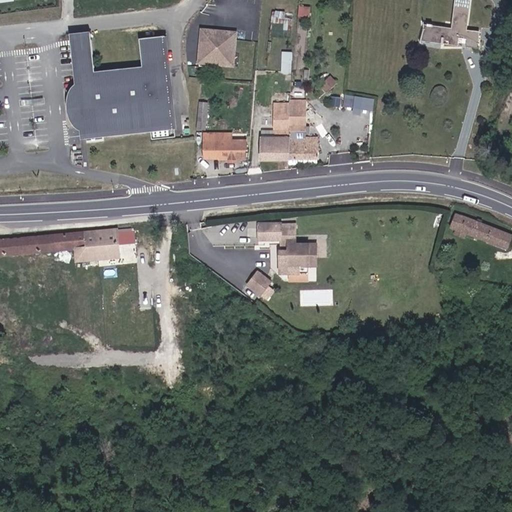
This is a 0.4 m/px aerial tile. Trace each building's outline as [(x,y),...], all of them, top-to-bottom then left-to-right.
[(283,29),(292,30),(296,6),(276,3),(272,22),(284,24),(283,29)] [(472,5),(455,3),(453,32),(423,29),(424,35),(420,44),(468,48),(467,53),(481,54),(482,35),(469,34),(472,5)] [(176,127),(167,34),(142,36),(144,64),(97,68),(93,30),(77,31),(83,86),(77,90),(75,98),(75,102),(75,107),(76,111),(78,115),(80,119),(86,122),(87,134),(152,129),(176,127)] [(235,54),(236,36),(214,34),(214,31),(203,30),(203,34),(201,34),(200,51),(204,51),(204,54),(201,54),(200,63),(211,64),(228,66),(230,53),(235,54)] [(293,72),(293,51),(283,51),(282,71),(293,72)] [(75,107),(75,102),(75,98),(77,90),(83,86),(72,89),(70,100),(71,110),(75,120),(86,122),(80,119),(78,115),(76,111),(75,107)] [(353,107),(355,94),(345,93),(344,105),(353,107)] [(354,113),(363,114),(363,109),(374,110),(375,97),(355,95),(354,113)] [(293,104),(290,159),(318,160),(320,139),(308,138),(309,101),(294,100),(293,104)] [(264,137),(263,158),(290,159),(293,104),(278,103),(276,132),(276,137),(264,137)] [(210,105),(202,104),(201,127),(208,128),(210,105)] [(177,135),(176,127),(152,129),(153,137),(177,135)] [(224,141),(224,133),(206,133),(205,157),(224,158),(224,159),(247,160),(247,143),(224,141)] [(511,231),(458,212),(452,226),(508,247),(511,236),(511,231)] [(259,239),(283,239),(282,225),(259,224),(259,239)] [(282,225),(283,239),(283,251),(289,251),(289,239),(296,239),(297,225),(282,225)] [(135,239),(134,227),(118,229),(119,241),(135,239)] [(0,240),(0,254),(75,248),(119,244),(119,241),(118,229),(0,240)] [(289,239),(289,251),(283,251),(281,251),(281,266),(290,266),(290,274),(309,274),(309,267),(309,259),(317,259),(318,245),(296,246),(296,239),(289,239)] [(120,256),(119,244),(75,248),(76,260),(120,256)] [(317,267),(317,259),(309,259),(309,267),(317,267)] [(261,294),(271,280),(256,270),(246,283),(261,294)] [(290,282),(309,282),(309,274),(290,274),(290,282)]
